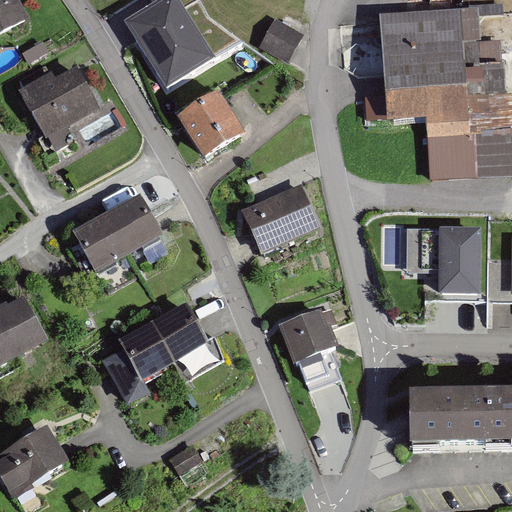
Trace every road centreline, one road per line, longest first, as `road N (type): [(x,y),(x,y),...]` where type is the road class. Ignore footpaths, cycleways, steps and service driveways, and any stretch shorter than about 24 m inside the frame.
road 1 (residential): [(73,0),(190,191),(328,511)]
road 2 (residential): [(331,0),(320,31),(317,90),(370,328),(382,349)]
road 3 (residential): [(382,349),(374,418),(348,490),(328,511)]
road 4 (residential): [(382,349),(511,347)]
